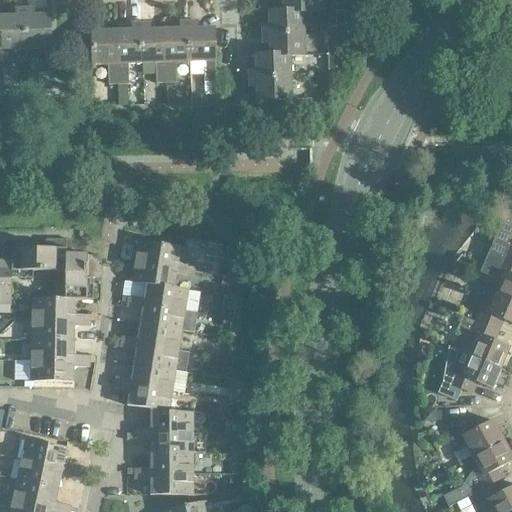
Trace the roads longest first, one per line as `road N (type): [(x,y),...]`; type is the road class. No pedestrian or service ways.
road 1 (tertiary): [(314,511),(321,342),(348,222),(392,119),(476,0)]
road 2 (residential): [(100,416),(106,272)]
